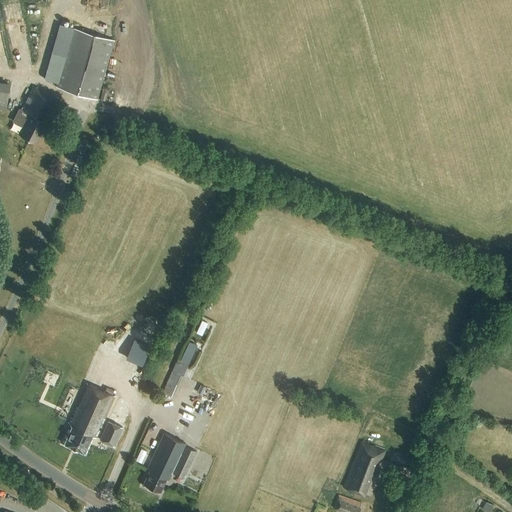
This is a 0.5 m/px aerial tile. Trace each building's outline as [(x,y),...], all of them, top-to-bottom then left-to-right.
[(114,40),(72,28),(59,24),(44,75),(45,80),(51,81),(50,83),(57,84),(56,87),(97,98),(114,40)] [(9,82),(0,80),(0,108),(5,109),(9,82)] [(36,143),(58,98),(33,86),(22,109),(29,113),(19,134),(36,143)] [(54,129),(57,123),(58,124),(64,110),(57,106),(50,120),(48,119),(45,124),(54,129)] [(173,397),(188,363),(176,358),(162,392),(173,397)] [(130,375),(127,384),(145,390),(148,381),(130,375)] [(96,437),(114,396),(85,384),(68,423),(69,424),(72,425),(63,444),(84,453),(91,435),(96,437)] [(205,387),(200,385),(197,391),(202,394),(205,387)] [(122,427),(107,420),(99,440),(114,446),(122,427)] [(152,423),(142,449),(148,451),(158,425),(152,423)] [(183,479),(196,451),(184,446),(185,443),(162,432),(155,450),(146,469),(149,470),(142,484),(160,492),(166,478),(168,480),(171,473),(183,479)] [(382,459),(385,450),(361,441),(344,486),(364,494),(378,458),(382,459)] [(356,511),(361,502),(339,493),(333,507),(346,511),(356,511)] [(493,505),(486,501),(482,508),(490,511),(493,505)]
